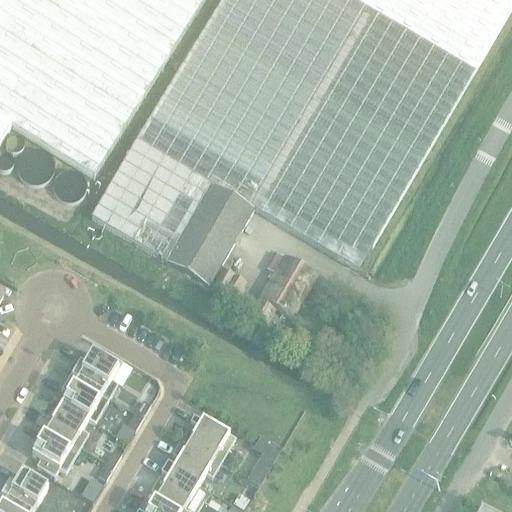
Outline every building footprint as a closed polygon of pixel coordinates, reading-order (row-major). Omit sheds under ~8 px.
[(0,0),(0,146),(1,145),(11,129),(92,180),(158,75),(204,0),(0,0)] [(511,0),(225,0),(90,222),(165,266),(211,188),(254,212),(340,263),(358,273),(511,8),(511,0)] [(211,188),(165,266),(208,290),(254,212),(211,188)] [(296,300),(308,279),(274,259),(265,274),(274,279),(251,319),(264,326),(273,311),(290,321),(301,302),(296,300)] [(210,294),(227,304),(234,308),(237,301),(250,309),(253,304),(240,297),(246,286),(222,272),(210,294)] [(110,385),(121,366),(103,356),(99,363),(91,358),(84,369),(77,365),(69,379),(109,403),(117,389),(110,385)] [(94,428),(109,403),(69,379),(61,393),(68,397),(61,408),(87,424),(94,428)] [(142,423),(150,409),(142,405),(134,418),(142,423)] [(81,434),(87,424),(61,408),(47,433),(80,452),(88,438),(81,434)] [(134,435),(142,423),(134,418),(126,430),(134,435)] [(221,450),(228,439),(193,418),(189,424),(198,429),(187,449),(220,468),(228,454),(221,450)] [(65,477),(80,452),(47,433),(32,458),(40,463),(36,470),(54,481),(58,473),(65,477)] [(253,453),(260,455),(248,483),(263,489),(281,447),(259,438),(253,453)] [(220,468),(187,449),(180,445),(172,459),(179,463),(175,468),(167,463),(163,468),(198,489),(205,478),(211,482),(220,468)] [(112,471),(120,458),(112,454),(104,467),(112,471)] [(105,484),(112,471),(104,467),(97,479),(105,484)] [(180,511),(184,511),(198,489),(163,468),(160,474),(169,479),(166,484),(159,480),(151,494),(157,498),(180,511)] [(20,511),(34,511),(46,493),(20,478),(13,489),(6,485),(0,495),(0,500),(5,503),(20,511)] [(180,511),(157,498),(149,511),(180,511)] [(20,511),(5,503),(0,511),(20,511)]
